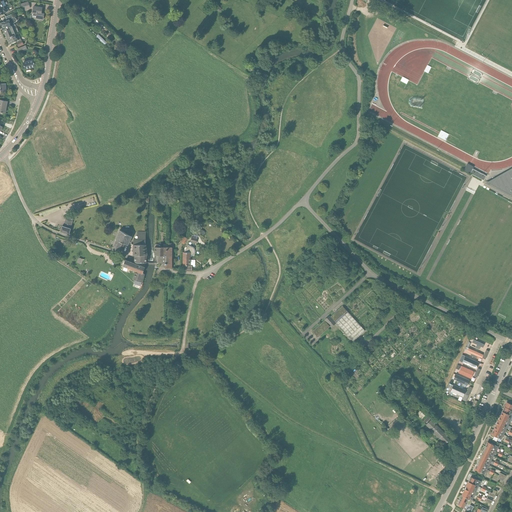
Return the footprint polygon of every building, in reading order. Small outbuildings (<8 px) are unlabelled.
[(23,11),(30,8),(28,2),(21,4),(23,11)] [(42,8),(33,6),(32,14),(31,14),(30,18),(43,20),(44,14),(41,13),(42,8)] [(3,30),(12,26),(14,25),(13,22),(13,21),(11,15),(6,17),(7,21),(1,23),(3,30)] [(7,38),(16,34),(12,26),(3,30),(7,38)] [(16,34),(7,38),(9,44),(21,39),(18,33),(16,34)] [(33,60),(24,62),(26,69),(35,67),(33,60)] [(484,181),(486,176),(473,169),(470,174),(484,181)] [(511,170),(499,178),(500,178),(499,180),(497,179),(489,183),(511,195),(511,170)] [(42,215),(43,216),(60,209),(59,207),(39,213),(40,216),(42,215)] [(63,226),(62,226),(60,232),(69,234),(76,212),(74,212),(63,216),(65,218),(63,226)] [(120,251),(121,251),(121,249),(120,248),(122,243),(127,245),(132,237),(133,233),(129,230),(126,234),(119,230),(116,241),(113,249),(120,251)] [(133,245),(133,255),(133,256),(135,256),(135,262),(137,263),(146,263),(147,254),(147,253),(146,245),(145,245),(146,233),(142,232),(138,232),(138,233),(138,239),(134,239),(133,245)] [(179,240),(184,245),(188,239),(183,235),(179,240)] [(165,264),(165,265),(165,268),(171,268),(172,243),(167,243),(167,247),(159,247),(154,247),(154,256),(158,256),(158,263),(165,263),(165,264)] [(183,266),(183,270),(192,270),(192,266),(190,266),(190,255),(191,255),(192,255),(192,254),(193,254),(194,253),(194,252),(194,251),(194,250),(193,248),(192,248),(188,245),(184,251),(184,252),(183,252),(182,265),(183,265),(183,266)] [(143,282),(143,281),(145,274),(142,274),(145,268),(142,266),(125,260),(123,266),(135,271),(133,279),(135,280),(133,284),(141,287),(143,283),(143,282)] [(353,342),(365,331),(343,306),(332,316),(331,314),(324,320),(324,321),(313,331),(318,337),(328,328),(330,329),(336,323),(353,342)] [(472,343),(481,347),(483,344),(478,341),(473,339),(472,343)] [(467,352),(481,359),(483,355),(468,348),(467,352)] [(462,363),(475,369),(476,366),(478,367),(480,364),(465,357),(462,363)] [(458,373),(470,379),(473,372),(461,366),(458,373)] [(453,378),(463,383),(463,385),(466,387),(470,380),(456,373),(453,378)] [(511,405),(507,402),(502,411),(511,416),(511,405)] [(510,421),(511,417),(511,416),(502,411),(500,416),(510,421)] [(498,420),(508,425),(510,421),(500,416),(498,420)] [(431,419),(426,424),(446,444),(450,439),(431,419)] [(496,425),(506,430),(508,425),(498,420),(496,425)] [(494,430),(504,435),(506,430),(496,425),(494,430)] [(491,434),(497,437),(497,438),(498,438),(501,440),(504,435),(494,430),(491,434)] [(496,452),(498,447),(488,442),(485,447),(496,452)] [(493,456),(496,452),(485,447),(483,451),(493,456)] [(491,461),(493,456),(483,451),(481,456),(491,461)] [(489,465),(491,461),(481,456),(479,460),(489,465)] [(477,465),(487,470),(489,465),(479,460),(477,465)] [(485,474),(487,470),(477,465),(474,469),(485,474)] [(469,482),(479,487),(481,482),(478,480),(477,479),(476,480),(471,477),(469,482)] [(477,491),(479,487),(469,482),(466,486),(477,491)] [(464,491),(474,496),(477,491),(466,486),(464,491)] [(462,495),(472,500),(474,496),(464,491),(462,495)] [(460,500),(470,505),(472,500),(462,495),(460,500)] [(457,505),(463,508),(464,509),(464,508),(467,509),(466,510),(469,511),(470,511),(473,507),(470,505),(460,500),(457,505)]
